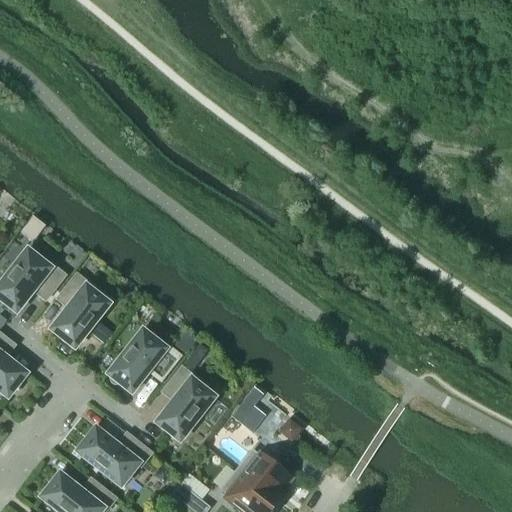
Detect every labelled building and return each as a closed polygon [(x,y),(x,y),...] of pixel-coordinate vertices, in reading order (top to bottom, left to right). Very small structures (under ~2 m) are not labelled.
[(46,303),(65,278),(51,267),(49,270),(28,254),(0,289),(0,300),(17,313),(33,293),(46,303)] [(75,349),(108,307),(88,290),(90,287),(76,276),(57,301),(69,311),(53,332),(75,349)] [(161,383),(180,358),(166,347),(164,350),(143,334),(110,377),(111,378),(110,380),(110,383),(112,385),(115,387),(118,386),(120,385),(132,394),(148,373),(161,383)] [(26,376),(5,360),(15,348),(0,335),(0,391),(8,398),(26,376)] [(199,347),(187,362),(196,369),(208,354),(199,347)] [(180,442),(214,400),(193,383),(195,380),(182,369),(162,394),(174,404),(158,425),(180,442)] [(260,424),(239,408),(231,418),(252,435),(260,424)] [(141,469),(152,455),(127,436),(117,448),(96,432),(79,454),(121,487),(138,467),(141,469)] [(282,491),(292,479),(261,455),(259,457),(252,452),(236,473),(274,502),(281,507),(289,497),(282,491)] [(274,502),(236,473),(221,492),(228,497),(226,500),(240,511),(276,511),(281,507),(274,502)] [(106,511),(116,501),(91,481),(81,494),(60,477),(43,500),(58,511),(106,511)] [(192,511),(207,511),(210,509),(179,484),(170,495),(192,511)]
